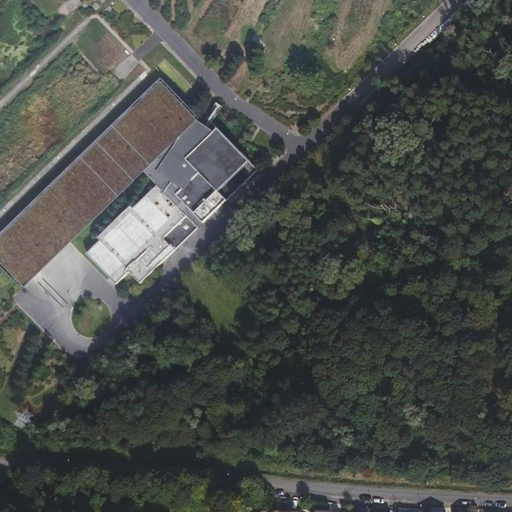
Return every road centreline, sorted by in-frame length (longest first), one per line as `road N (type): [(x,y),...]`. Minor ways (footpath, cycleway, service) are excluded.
road 1 (unclassified): [(0,466),(267,488)]
road 2 (residential): [(267,488),(511,503)]
